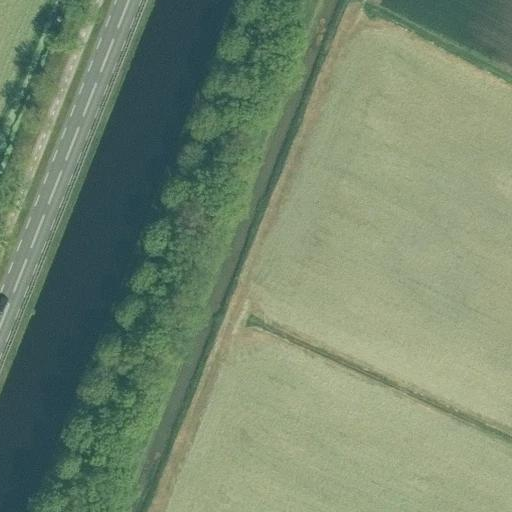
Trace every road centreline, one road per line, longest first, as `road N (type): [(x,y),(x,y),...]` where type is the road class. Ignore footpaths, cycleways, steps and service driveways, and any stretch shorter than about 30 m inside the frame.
road 1 (track): [(246,0),(45,511)]
road 2 (primary): [(0,319),(125,0)]
